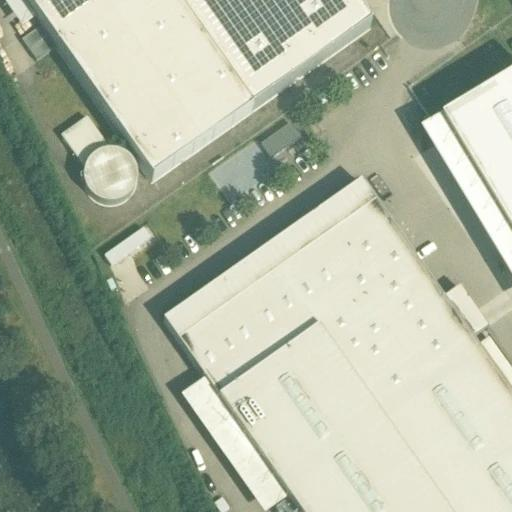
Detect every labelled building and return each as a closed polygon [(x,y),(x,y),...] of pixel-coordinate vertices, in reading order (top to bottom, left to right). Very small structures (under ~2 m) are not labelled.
[(20,0),(156,193),(374,40),(345,0),(20,0)] [(58,139),(104,212),(138,191),(92,119),(58,139)] [(271,163),(301,140),(290,126),(260,149),(271,163)] [(443,304),(361,187),(163,326),(294,511),(511,511),(511,400),(472,345),(489,333),(460,292),(443,304)] [(130,233),(99,247),(109,269),(155,248),(147,230),(132,237),(130,233)]
